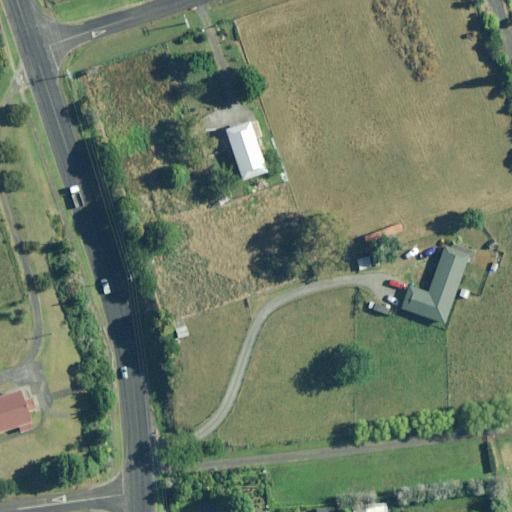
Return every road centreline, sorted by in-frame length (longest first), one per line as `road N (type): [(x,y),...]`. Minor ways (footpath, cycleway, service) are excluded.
road 1 (secondary): [(140,494),(133,378),(108,271),(33,49)]
road 2 (unclassified): [(183,0),(33,49)]
road 3 (residential): [(140,494),(0,510)]
